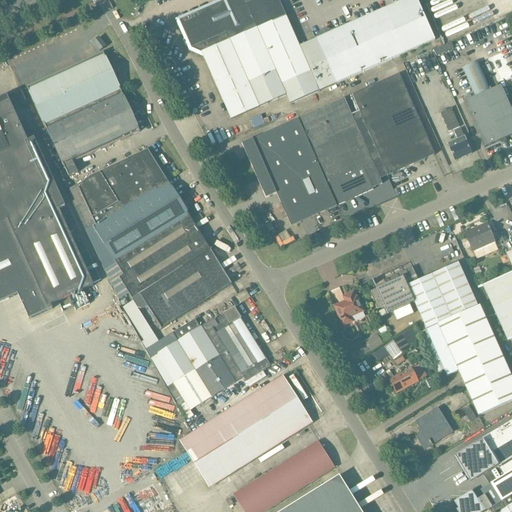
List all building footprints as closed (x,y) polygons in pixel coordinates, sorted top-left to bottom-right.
[(328,88),(319,67),(282,84),(276,70),(245,0),(225,0),(179,21),(192,49),(199,46),(232,119),(259,107),(287,96),(291,104),(328,88)] [(245,0),(276,70),(282,84),(319,67),(309,43),(299,47),(278,0),(245,0)] [(436,40),(417,0),(405,0),(386,9),(336,31),(335,31),(316,40),(315,37),(312,36),(308,37),(308,40),(309,43),(319,67),(328,88),(336,85),(406,54),(436,40)] [(106,47),(99,38),(93,42),(100,51),(106,47)] [(490,57),(497,79),(511,75),(511,73),(506,52),(490,57)] [(46,127),(121,93),(103,53),(27,88),(43,124),(44,123),(46,127)] [(489,91),(477,64),(463,70),(475,98),(464,103),(484,148),(511,136),(511,112),(500,86),(489,91)] [(352,96),(359,113),(387,176),(434,155),(399,75),(352,96)] [(21,91),(15,93),(20,104),(26,101),(21,91)] [(121,93),(46,127),(48,132),(47,132),(61,163),(62,162),(69,177),(78,173),(73,163),(140,132),(121,93)] [(51,310),(49,306),(73,295),(94,286),(74,242),(59,210),(66,207),(27,121),(20,125),(8,97),(0,100),(0,304),(17,297),(26,317),(27,321),(51,310)] [(387,176),(359,113),(352,116),(344,99),(301,118),(308,135),(308,136),(320,163),(328,181),(329,181),(340,205),(351,200),(373,190),(372,188),(382,184),(380,179),(387,176)] [(459,128),(451,109),(440,113),(448,133),(459,128)] [(255,128),(264,124),(262,117),(252,120),(255,128)] [(319,164),(320,163),(308,136),(306,136),(299,119),(242,144),(266,198),(277,193),(291,226),(337,206),(319,164)] [(458,141),(448,145),(455,162),(471,155),(460,129),(454,132),(458,141)] [(68,191),(86,231),(169,183),(148,150),(91,176),(78,186),(68,191)] [(169,183),(86,231),(105,271),(192,218),(169,183)] [(116,264),(105,271),(119,300),(129,294),(133,300),(140,296),(211,250),(199,230),(192,218),(116,264)] [(475,231),(465,235),(472,252),(494,242),(489,230),(490,230),(489,228),(488,228),(486,224),(474,229),(475,231)] [(211,250),(140,296),(146,306),(161,329),(232,284),(211,250)] [(94,284),(101,281),(87,251),(80,254),(94,284)] [(511,265),(511,273),(484,286),(500,323),(508,341),(511,338),(511,251),(507,254),(511,265)] [(385,285),(370,292),(377,309),(384,306),(388,314),(414,302),(426,330),(447,376),(459,372),(460,375),(479,417),(511,401),(511,378),(480,307),(478,307),(458,263),(418,280),(413,268),(387,279),(386,280),(385,281),(385,283),(385,284),(385,285)] [(479,267),(474,270),(476,275),(482,273),(479,267)] [(224,305),(237,299),(234,293),(221,300),(224,305)] [(355,298),(353,294),(344,298),(346,302),(335,307),(343,326),(352,322),(350,317),(363,311),(357,297),(355,298)] [(146,306),(140,296),(133,300),(138,308),(142,309),(146,306)] [(243,377),(245,381),(267,368),(271,366),(235,308),(216,319),(219,324),(214,328),(217,334),(216,334),(227,351),(243,377)] [(195,320),(146,350),(168,387),(227,351),(216,334),(217,334),(214,328),(219,324),(216,319),(201,328),(195,320)] [(420,335),(415,327),(401,336),(384,347),(398,365),(405,360),(401,355),(411,348),(408,344),(420,335)] [(383,344),(377,334),(364,342),(370,352),(383,344)] [(211,397),(243,377),(227,351),(168,387),(180,406),(189,419),(193,416),(189,411),(211,397)] [(425,373),(420,365),(412,369),(411,369),(389,381),(396,394),(418,382),(418,381),(427,376),(425,373)] [(311,424),(282,378),(180,442),(209,488),(311,424)] [(482,427),(469,406),(463,410),(470,422),(467,424),(473,432),(482,427)] [(452,433),(437,410),(417,423),(423,433),(417,437),(425,450),(452,433)] [(482,440),(455,457),(468,479),(470,483),(483,475),(489,485),(485,487),(484,488),(481,490),(485,495),(492,507),(494,511),(498,511),(500,511),(507,507),(510,511),(511,511),(511,420),(481,439),(482,440)] [(264,511),(334,468),(318,443),(250,486),(234,496),(243,511),(264,511)] [(455,458),(442,466),(445,471),(458,463),(455,458)] [(174,497),(181,493),(170,474),(176,471),(171,462),(158,469),(174,497)] [(361,511),(339,476),(282,511),(361,511)] [(472,491),(454,502),(459,509),(456,510),(457,511),(484,511),(492,507),(485,495),(477,500),(474,494),(472,491)]
